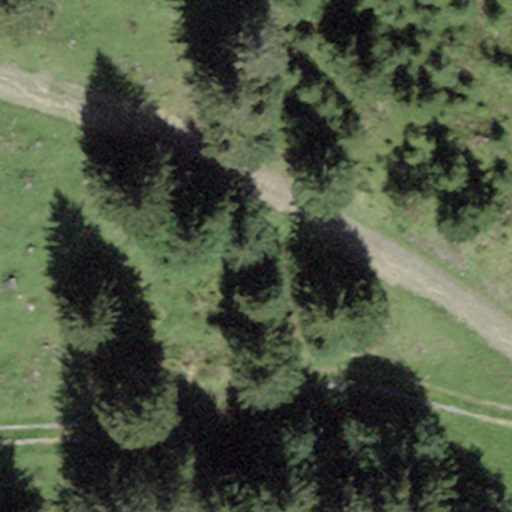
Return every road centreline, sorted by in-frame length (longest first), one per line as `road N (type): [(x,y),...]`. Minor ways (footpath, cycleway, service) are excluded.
road 1 (track): [(511,336),(439,273),(155,132),(0,80)]
road 2 (track): [(0,435),(171,422),(308,380),(358,374),(511,414)]
